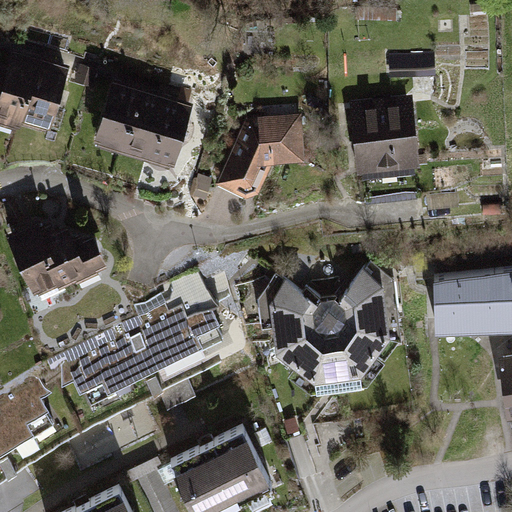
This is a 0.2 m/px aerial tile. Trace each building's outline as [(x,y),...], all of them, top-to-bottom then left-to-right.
[(0,132),(23,139),(24,135),(45,63),(15,54),(6,83),(0,81),(0,132)] [(442,60),(391,61),(392,84),(442,82),(442,60)] [(45,63),(24,135),(49,142),(71,69),(45,63)] [(96,74),(82,70),(76,85),(91,90),(96,74)] [(122,158),(141,92),(114,84),(95,150),(122,158)] [(149,166),(168,100),(141,92),(122,158),(149,166)] [(176,173),(195,108),(168,100),(149,166),(176,173)] [(415,100),(351,107),(359,181),(424,174),(415,100)] [(251,122),(219,191),(249,204),(263,199),(279,169),(308,166),(304,120),(251,122)] [(71,291),(43,231),(39,224),(6,239),(36,302),(56,292),(59,297),(71,291)] [(71,291),(77,288),(79,293),(101,283),(99,278),(111,273),(95,239),(87,243),(82,233),(73,237),(70,230),(59,235),(55,226),(43,231),(71,291)] [(511,265),(433,272),(435,323),(511,319),(511,265)] [(319,306),(279,277),(259,305),(268,352),(314,389),(369,386),(404,340),(398,288),(372,267),(345,304),(319,306)] [(63,354),(65,384),(75,380),(90,409),(114,397),(110,388),(195,345),(198,350),(221,338),(204,306),(216,300),(195,286),(63,354)] [(511,353),(501,355),(509,414),(511,413),(511,353)] [(0,393),(0,455),(29,437),(33,442),(55,428),(35,398),(47,391),(25,378),(0,393)] [(217,511),(270,487),(248,441),(174,476),(191,511),(217,511)] [(128,511),(122,500),(97,511),(128,511)]
